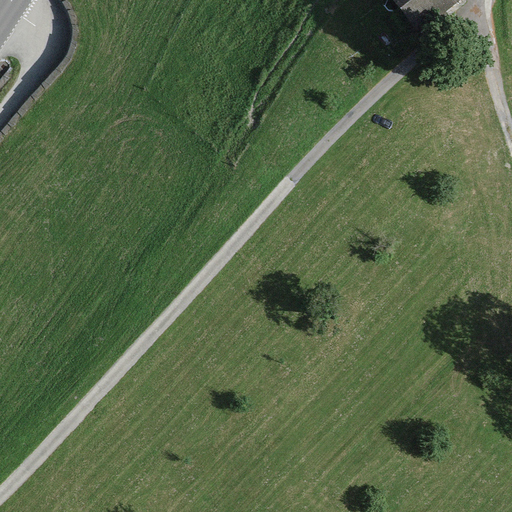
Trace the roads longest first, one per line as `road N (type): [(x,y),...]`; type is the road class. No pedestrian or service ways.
road 1 (track): [(0,502),(335,133),(477,0)]
road 2 (track): [(13,9),(45,22),(56,53),(0,130)]
road 3 (track): [(477,0),(511,135)]
